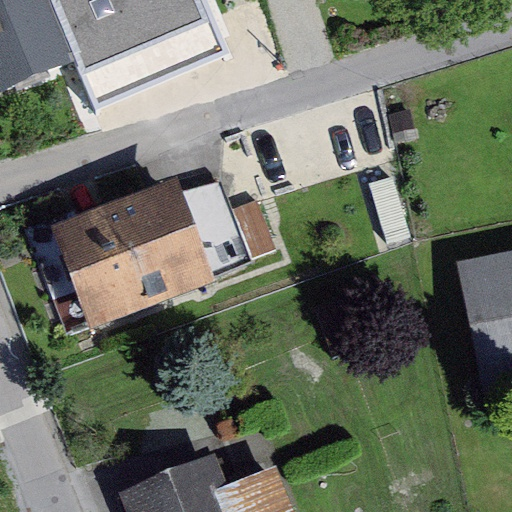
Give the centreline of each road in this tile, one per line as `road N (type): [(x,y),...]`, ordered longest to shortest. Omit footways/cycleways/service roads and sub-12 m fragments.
road 1 (residential): [(0,186),(511,23)]
road 2 (residential): [(0,343),(64,511)]
